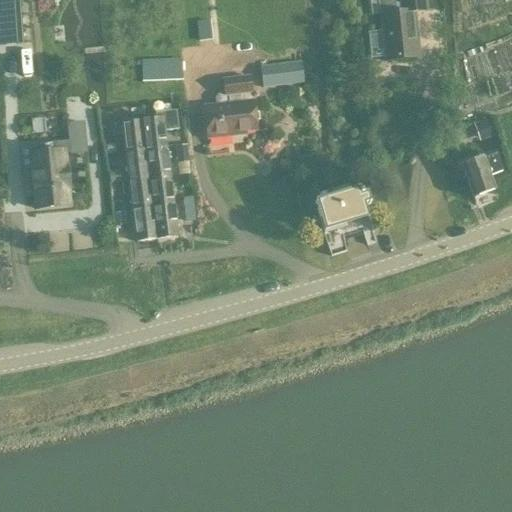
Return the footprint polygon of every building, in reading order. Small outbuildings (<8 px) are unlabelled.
[(19,0),(0,0),(0,46),(1,47),(19,45),(23,45),(20,4),(19,0)] [(195,2),(196,21),(210,20),(208,0),(195,2)] [(418,59),(413,14),(425,13),(423,0),(399,0),(401,15),(379,17),(385,63),(405,60),(407,63),(414,63),(415,59),(418,59)] [(208,23),(196,24),(198,42),(211,41),(208,23)] [(141,65),(142,85),(182,82),(181,62),(141,65)] [(260,74),(262,88),(303,81),(300,67),(260,74)] [(207,109),(208,141),(236,140),(236,133),(255,133),(254,105),(241,105),(241,96),(251,95),(250,78),(226,82),(223,82),(224,98),(230,98),(231,109),(207,109)] [(123,137),(126,156),(146,153),(142,123),(123,125),(122,120),(124,120),(123,112),(109,114),(112,138),(123,137)] [(142,123),(146,153),(167,151),(165,133),(179,131),(176,112),(155,115),(156,121),(142,123)] [(496,136),(490,120),(490,119),(472,126),(479,143),(496,136)] [(83,122),(66,124),(69,154),(86,152),(83,122)] [(107,155),(114,154),(114,146),(106,146),(107,155)] [(29,178),(22,179),(23,193),(30,192),(32,211),(70,207),(65,150),(27,153),(29,178)] [(146,153),(150,183),(171,180),(167,151),(146,153)] [(126,156),(130,185),(150,183),(146,153),(126,156)] [(462,170),(468,186),(474,200),(496,192),(491,178),(503,173),(497,158),(485,162),(484,162),(462,170)] [(178,169),(180,178),(190,176),(189,167),(178,169)] [(112,196),(114,196),(114,197),(124,196),(123,186),(120,171),(108,172),(112,196)] [(150,183),(154,212),(175,209),(171,180),(150,183)] [(130,185),(134,215),(154,212),(150,183),(130,185)] [(325,235),(367,222),(368,221),(365,209),(371,207),(368,197),(364,198),(363,195),(361,196),(360,192),(316,206),(325,235)] [(184,201),(185,208),(194,207),(192,200),(184,201)] [(195,219),(194,207),(185,208),(187,220),(195,219)] [(154,212),(158,241),(179,238),(175,209),(154,212)] [(138,244),(158,241),(154,212),(134,215),(138,244)] [(118,232),(127,231),(125,215),(115,216),(118,232)]
